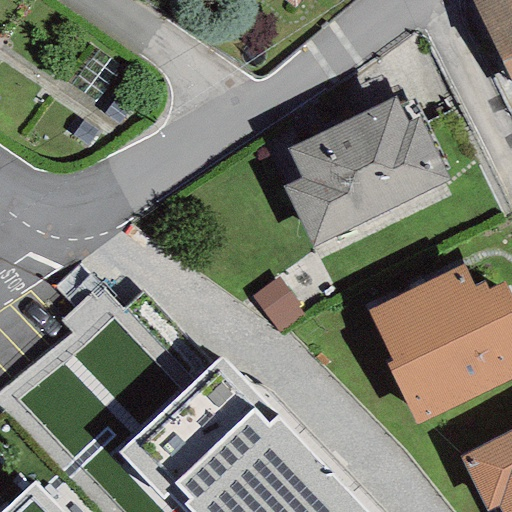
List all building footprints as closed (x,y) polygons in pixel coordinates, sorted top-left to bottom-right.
[(511,0),(480,0),(506,52),(511,49),(511,0)] [(401,130),(389,104),(295,150),(309,179),(293,187),(315,232),(437,173),(413,124),(401,130)] [(471,291),(461,270),(377,312),(400,359),(394,363),(418,411),(511,364),(511,311),(500,287),(487,294),(482,285),(471,291)] [(276,329),(300,313),(297,307),(300,305),(280,275),(251,294),(276,329)] [(382,511),(216,338),(118,431),(195,511),(382,511)] [(511,511),(511,432),(467,456),(488,498),(496,494),(505,511),(511,511)] [(64,511),(28,474),(0,501),(0,511),(64,511)]
